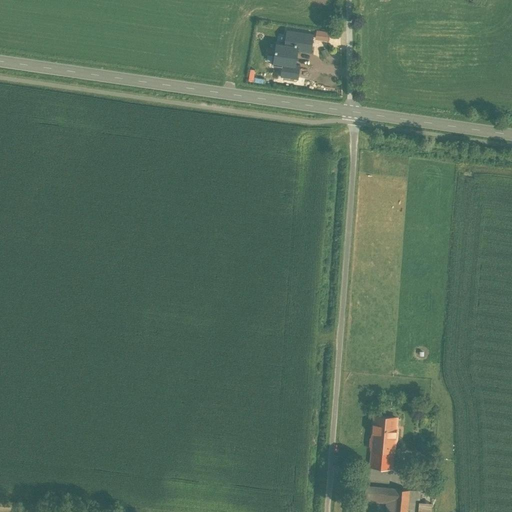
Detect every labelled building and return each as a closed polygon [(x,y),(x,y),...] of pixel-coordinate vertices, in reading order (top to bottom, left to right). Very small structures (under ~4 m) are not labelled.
[(305,53),(292,51),(291,59),(304,61),(305,53)] [(332,71),(302,66),(300,85),(330,89),(332,71)] [(397,417),(375,415),(373,436),(371,438),(370,444),(372,447),(372,448),(392,450),(394,450),(395,437),(397,435),(398,430),(396,429),(397,417)] [(392,450),(372,448),(371,466),(392,468),(394,453),(392,452),(392,450)] [(432,453),(425,448),(422,451),(422,452),(427,456),(429,456),(432,453)] [(417,511),(420,490),(366,485),(364,499),(388,501),(386,511),(417,511)]
